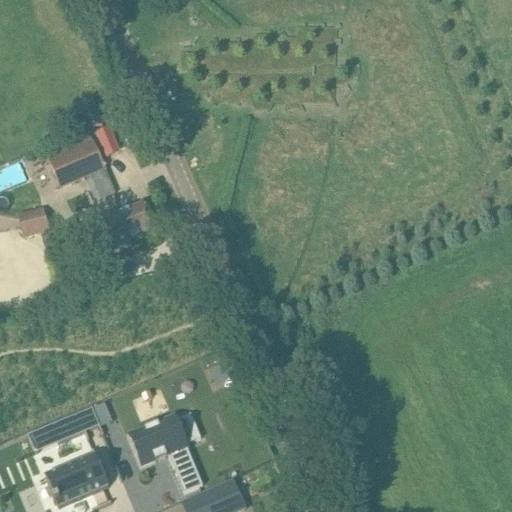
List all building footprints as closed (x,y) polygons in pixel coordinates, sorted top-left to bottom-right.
[(92,104),(78,110),(88,134),(102,128),(92,104)] [(94,146),(49,166),(60,190),(89,177),(104,170),(94,146)] [(104,170),(89,177),(94,188),(109,181),(104,170)] [(119,211),(77,230),(92,264),(131,248),(129,243),(155,232),(144,206),(121,216),(119,211)] [(42,214),(19,220),(25,241),(48,235),(42,214)] [(144,318),(162,303),(157,297),(139,312),(144,318)] [(104,406),(93,411),(97,422),(108,417),(104,406)] [(92,411),(50,429),(58,447),(99,430),(92,411)] [(174,420),(130,439),(142,468),(155,463),(156,465),(167,460),(166,458),(168,458),(184,496),(203,489),(174,420)] [(93,458),(44,478),(55,503),(53,504),(54,507),(56,507),(58,511),(109,490),(93,453),(92,453),(93,458)] [(245,511),(233,484),(201,498),(206,511),(245,511)]
